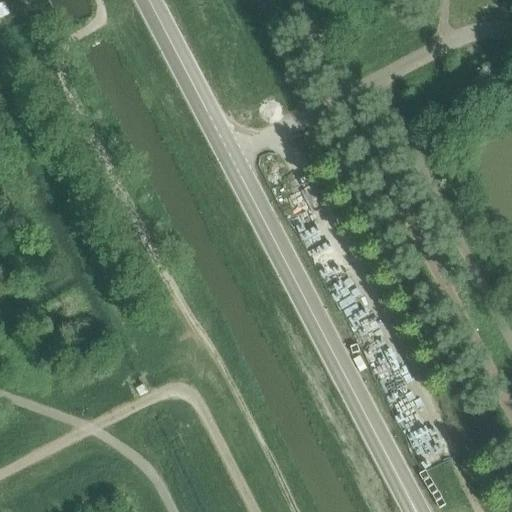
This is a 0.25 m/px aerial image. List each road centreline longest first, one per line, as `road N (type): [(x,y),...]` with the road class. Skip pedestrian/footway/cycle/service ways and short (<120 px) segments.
road 1 (unknown): [(98,0),(102,15),(59,56),(63,72),(294,511)]
road 2 (unclassified): [(418,511),(148,0)]
road 3 (track): [(259,511),(201,398),(183,387),(0,474)]
